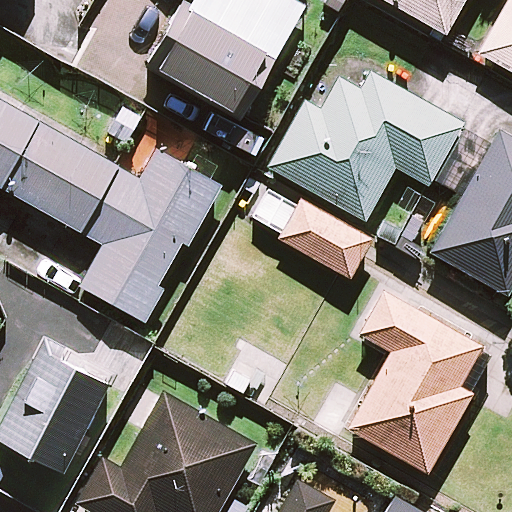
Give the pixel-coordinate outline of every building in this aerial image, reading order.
[(288,58),(274,50),(284,30),(225,0),(201,0),(197,8),(184,1),(148,73),(160,79),(238,119),(252,127),(288,58)] [(383,0),(448,37),(468,0),(383,0)] [(511,1),(482,56),(511,72),(511,1)] [(464,127),(360,70),(339,109),(316,96),(275,172),(369,222),(398,170),(431,188),(464,127)] [(84,288),(150,325),(168,293),(161,289),(185,246),(192,249),(224,191),(140,144),(126,171),(0,100),(0,188),(106,248),(84,288)] [(511,140),(501,134),(433,256),(511,298),(511,296),(511,140)] [(373,244),(307,207),(287,244),(353,281),(373,244)] [(484,351),(381,291),(356,334),(395,357),(352,430),(429,475),(475,397),(462,389),(484,351)] [(113,388),(47,354),(1,442),(66,476),(113,388)] [(251,511),(255,507),(232,494),(259,447),(166,395),(124,469),(109,460),(82,508),(89,511),(251,511)] [(327,511),(334,502),(299,482),(281,511),(327,511)] [(418,511),(396,500),(388,511),(418,511)]
